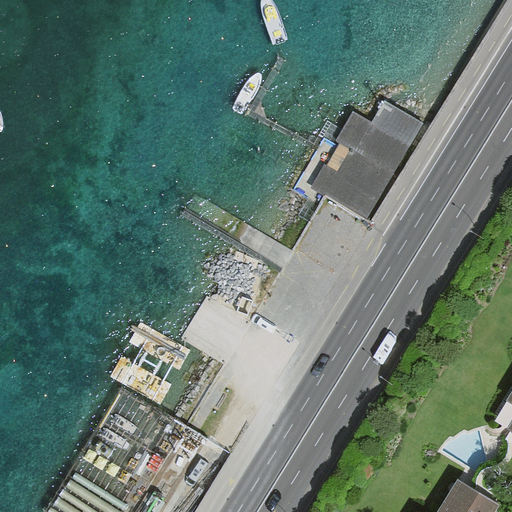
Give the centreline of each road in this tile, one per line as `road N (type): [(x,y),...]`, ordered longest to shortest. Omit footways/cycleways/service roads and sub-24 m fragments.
road 1 (primary): [(511,72),(239,511)]
road 2 (primary): [(274,511),(511,129)]
